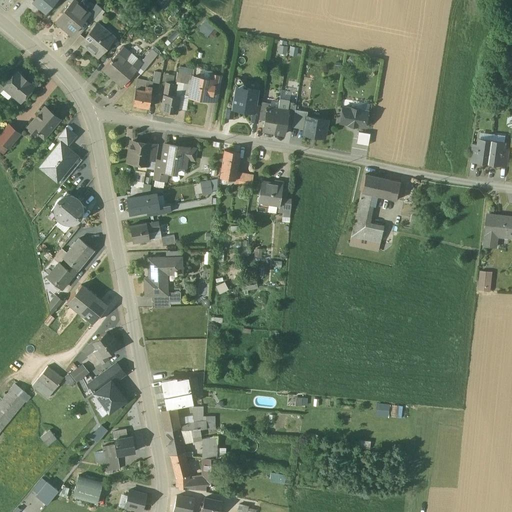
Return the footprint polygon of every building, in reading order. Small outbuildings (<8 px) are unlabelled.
[(34,0),(34,1),(33,1),(46,12),(56,0),(34,0)] [(72,0),(70,2),(55,20),(72,35),(86,18),(90,13),(89,13),(76,1),(74,0),(72,0)] [(96,4),(89,13),(90,13),(86,18),(90,22),(102,9),(96,4)] [(85,38),(81,42),(82,43),(98,56),(103,50),(101,48),(110,37),(105,33),(106,31),(97,23),(85,38)] [(208,34),(213,38),(220,32),(215,27),(208,34)] [(80,34),(71,45),(76,49),(82,43),(81,42),(85,38),(80,34)] [(278,53),(286,54),(287,46),(279,45),(278,53)] [(290,47),(289,55),(297,56),(298,48),(290,47)] [(141,61),(127,49),(123,53),(127,57),(125,60),(136,70),(138,67),(142,62),(141,61)] [(123,53),(119,50),(111,60),(111,59),(103,68),(115,78),(114,80),(122,86),(136,70),(125,60),(127,57),(123,53)] [(149,52),(141,61),(142,62),(138,67),(143,71),(155,57),(149,52)] [(161,73),(154,71),(152,82),(153,82),(159,84),(161,73)] [(32,87),(15,73),(8,82),(3,87),(4,88),(12,94),(13,93),(21,99),(32,87)] [(183,95),(189,96),(193,76),(178,74),(177,82),(185,84),(183,95)] [(220,76),(212,75),(212,79),(212,80),(209,100),(216,101),(220,83),(219,83),(220,76)] [(212,79),(193,76),(189,96),(209,100),(212,80),(212,79)] [(152,82),(137,78),(135,89),(144,90),(145,86),(152,88),(153,82),(152,82)] [(173,83),(166,82),(164,94),(171,95),(173,83)] [(173,83),(171,95),(180,97),(182,97),(183,95),(185,84),(177,82),(177,84),(173,83)] [(243,82),(237,87),(236,86),(232,109),(252,112),(254,112),(255,104),(258,90),(247,88),(243,82)] [(144,90),(135,89),(132,105),(148,108),(149,100),(150,96),(152,88),(145,86),(144,90)] [(164,94),(163,94),(161,110),(177,113),(180,97),(171,95),(164,94)] [(278,110),(287,111),(288,103),(288,102),(279,100),(278,110)] [(270,104),(262,102),(261,105),(259,120),(265,121),(267,108),(270,108),(270,104)] [(296,104),(288,103),(287,111),(289,112),(287,122),(293,123),(295,111),(296,104)] [(255,104),(254,112),(252,112),(250,122),(258,123),(259,120),(261,105),(255,104)] [(45,107),(39,114),(39,113),(36,116),(37,117),(28,127),(30,129),(29,130),(34,133),(35,132),(36,134),(36,133),(37,134),(38,133),(37,132),(38,132),(44,137),(59,118),(45,107)] [(359,109),(351,107),(351,109),(342,107),(339,122),(348,123),(348,125),(356,126),(356,125),(365,126),(368,112),(359,110),(359,109)] [(270,108),(267,108),(265,121),(263,130),(274,132),(278,110),(270,108)] [(287,111),(278,110),(274,132),(285,134),(287,122),(289,112),(287,111)] [(292,128),(304,129),(307,112),(295,111),(293,123),(292,128)] [(303,134),(324,138),(327,120),(306,117),(304,129),(303,134)] [(20,133),(9,124),(0,135),(0,140),(8,147),(20,133)] [(58,137),(67,145),(75,135),(65,127),(58,137)] [(358,131),(357,143),(368,144),(369,132),(358,131)] [(492,140),(479,139),(478,144),(476,159),(476,161),(489,162),(492,140)] [(505,142),(492,140),(489,162),(502,164),(502,163),(504,148),(505,142)] [(151,143),(133,141),(132,149),(129,149),(127,161),(139,163),(139,160),(148,161),(148,160),(151,144),(151,143)] [(58,181),(77,157),(60,143),(40,167),(58,181)] [(196,148),(165,143),(161,161),(160,170),(166,171),(175,172),(176,164),(185,166),(187,158),(194,159),(196,148)] [(158,145),(151,144),(148,160),(156,161),(156,160),(158,145)] [(478,144),(472,144),(470,159),(476,159),(478,144)] [(510,149),(504,148),(502,163),(508,164),(510,149)] [(239,152),(224,150),(220,177),(235,180),(239,152)] [(160,170),(154,169),(153,177),(165,179),(166,171),(160,170)] [(253,175),(240,173),(238,187),(251,189),(253,175)] [(387,179),(366,174),(362,192),(371,194),(383,197),(387,179)] [(401,182),(387,178),(387,179),(383,197),(389,198),(392,199),(397,200),(401,182)] [(210,180),(201,182),(203,194),(212,192),(210,180)] [(282,184),(261,180),(258,200),(279,203),(280,198),(282,184)] [(55,203),(54,207),(51,211),(55,214),(56,216),(56,217),(58,219),(59,220),(77,198),(74,197),(72,196),(70,195),(66,192),(63,196),(60,198),(57,200),(55,203)] [(365,221),(367,212),(369,206),(371,194),(362,192),(359,203),(357,210),(349,246),(377,252),(383,225),(365,221)] [(147,195),(127,199),(130,214),(147,210),(157,209),(154,196),(147,198),(147,195)] [(77,198),(59,220),(61,221),(64,222),(66,223),(70,226),(73,222),(76,221),(79,218),(81,215),(82,211),(85,207),(81,204),(80,201),(77,198)] [(291,198),(280,198),(279,203),(278,212),(282,212),(282,216),(289,216),(291,198)] [(157,209),(147,210),(148,216),(170,212),(169,206),(157,209)] [(511,216),(488,214),(484,244),(496,246),(497,235),(510,237),(511,232),(511,216)] [(158,221),(146,223),(147,230),(160,228),(159,225),(158,221)] [(146,223),(130,226),(133,242),(141,241),(141,244),(146,244),(146,240),(149,239),(147,230),(146,223)] [(168,224),(159,225),(160,228),(161,237),(170,236),(168,224)] [(160,228),(147,230),(149,239),(161,237),(160,228)] [(161,237),(163,245),(175,243),(174,235),(161,237)] [(93,250),(79,238),(67,253),(63,258),(73,266),(77,269),(93,250)] [(67,253),(62,248),(53,258),(59,263),(63,258),(67,253)] [(182,256),(148,258),(149,278),(144,278),(145,296),(152,295),(168,295),(167,292),(167,274),(182,273),(182,256)] [(59,263),(49,275),(55,280),(53,281),(62,288),(77,269),(73,266),(69,271),(59,263)] [(491,290),(493,271),(480,270),(478,289),(491,290)] [(220,293),(229,289),(225,281),(217,285),(220,293)] [(242,291),(256,288),(255,281),(241,284),(242,291)] [(93,296),(80,285),(67,301),(74,307),(75,306),(81,311),(93,296)] [(168,295),(152,295),(152,307),(170,307),(170,301),(180,301),(180,292),(167,292),(168,295)] [(62,301),(56,296),(48,305),(50,315),(62,301)] [(93,296),(81,311),(86,315),(85,315),(93,322),(106,306),(93,296)] [(50,315),(44,323),(48,326),(54,318),(50,315)] [(115,348),(105,334),(92,343),(97,350),(103,358),(106,356),(115,348)] [(102,365),(109,360),(106,356),(103,358),(97,350),(93,353),(102,365)] [(116,363),(88,384),(94,393),(111,380),(113,383),(125,374),(116,363)] [(89,373),(82,365),(71,373),(78,382),(89,373)] [(53,372),(51,375),(45,370),(36,381),(42,387),(44,385),(52,391),(62,379),(53,372)] [(68,379),(65,382),(69,387),(74,382),(70,377),(68,379)] [(187,378),(176,381),(175,379),(162,381),(167,408),(175,407),(192,404),(187,378)] [(94,393),(109,412),(125,399),(113,383),(111,380),(94,393)] [(52,391),(44,385),(42,387),(36,381),(32,387),(46,398),(52,391)] [(14,385),(0,401),(0,430),(28,396),(14,385)] [(377,402),(375,414),(388,416),(390,404),(377,402)] [(72,407),(65,411),(69,417),(76,413),(72,407)] [(167,408),(161,410),(165,429),(179,427),(178,424),(175,407),(167,408)] [(192,429),(202,429),(203,407),(175,407),(178,424),(191,423),(192,429)] [(203,415),(202,429),(214,429),(214,415),(203,415)] [(100,424),(91,436),(98,441),(107,429),(100,424)] [(179,427),(165,429),(167,448),(182,445),(182,443),(179,430),(179,427)] [(191,429),(179,430),(182,443),(191,441),(191,429)] [(192,429),(191,429),(191,441),(201,439),(201,429),(192,429)] [(123,430),(113,432),(114,440),(125,438),(123,430)] [(50,431),(41,438),(47,446),(56,439),(50,431)] [(219,435),(204,438),(202,457),(204,457),(215,458),(217,458),(219,435)] [(125,438),(114,440),(115,444),(117,455),(133,452),(131,437),(125,438)] [(115,444),(102,447),(103,451),(105,460),(105,463),(118,461),(117,455),(115,444)] [(182,445),(167,448),(168,455),(169,454),(183,452),(182,445)] [(103,451),(89,454),(91,462),(105,460),(103,451)] [(183,452),(169,454),(176,477),(188,474),(183,452)] [(215,458),(204,457),(205,477),(205,484),(216,484),(215,462),(215,458)] [(118,461),(105,463),(107,472),(120,469),(118,461)] [(270,481),(285,484),(287,476),(271,473),(270,481)] [(188,474),(176,477),(176,484),(184,483),(190,481),(188,474)] [(72,497),(96,503),(101,481),(78,475),(72,497)] [(205,477),(194,478),(194,479),(195,481),(196,489),(206,489),(205,484),(205,477)] [(33,489),(37,492),(46,481),(42,478),(33,489)] [(217,488),(226,490),(229,480),(220,478),(217,488)] [(190,481),(184,483),(183,488),(196,489),(195,481),(192,481),(192,480),(190,481)] [(58,490),(46,481),(37,492),(34,495),(46,505),(58,490)] [(141,511),(146,494),(129,490),(125,507),(141,511)] [(190,511),(194,499),(177,496),(173,511),(190,511)] [(219,511),(222,501),(204,497),(200,511),(219,511)]
